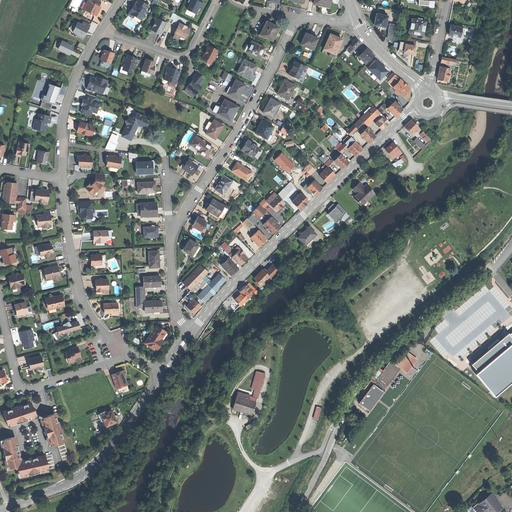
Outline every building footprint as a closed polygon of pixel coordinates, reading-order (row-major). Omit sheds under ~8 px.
[(87,11),(95,15),(98,9),(97,8),(98,6),(100,2),(99,2),(100,0),(88,0),(86,6),(88,7),(87,11)] [(127,15),(133,18),(134,16),(139,18),(141,14),(144,16),(147,11),(145,10),(148,5),(144,3),(144,0),(141,1),(139,0),(135,0),(134,4),(135,5),(133,8),(132,7),(131,8),(129,9),(129,12),(127,15)] [(188,0),(188,2),(191,3),(192,5),(189,6),(187,9),(192,12),(193,11),(196,12),(199,7),(201,8),(203,3),(197,0),(196,0),(188,0)] [(385,25),(387,15),(385,15),(385,13),(381,12),(380,14),(376,13),(374,23),(380,24),(385,25)] [(156,32),(160,34),(165,23),(160,20),(157,19),(156,18),(153,23),(154,23),(151,30),(156,32)] [(425,20),(411,18),(408,32),(422,35),(424,27),(425,20)] [(266,36),(272,40),(275,34),(279,27),(267,20),(263,28),(260,33),(266,36)] [(72,34),(77,36),(80,28),(87,31),(88,29),(90,25),(83,22),(82,24),(77,22),(72,34)] [(183,25),(179,23),(174,33),(179,36),(182,37),(185,39),(190,30),(186,28),(182,26),(183,25)] [(386,37),(391,43),(395,24),(389,23),(386,37)] [(461,27),(451,25),(450,30),(449,35),(452,35),(452,37),(456,38),(456,36),(459,37),(460,34),(461,27)] [(265,38),(266,36),(260,33),(263,28),(261,27),(257,34),(265,38)] [(309,48),(313,50),(318,39),(306,33),(304,39),(301,44),(306,46),(309,48)] [(323,50),(335,54),(340,40),(338,39),(338,38),(335,37),(329,34),(328,36),(327,40),(323,50)] [(350,45),(353,48),(359,41),(356,38),(350,45)] [(58,49),(70,54),(71,51),(73,46),(62,41),(58,49)] [(264,47),(251,41),(249,46),(246,52),(259,57),(261,52),(264,47)] [(404,43),(403,50),(402,52),(403,52),(407,53),(412,53),(414,45),(404,43)] [(212,47),(208,45),(206,49),(205,53),(202,58),(206,60),(207,62),(215,60),(214,56),(217,50),(211,48),(212,47)] [(359,55),(367,62),(374,55),(370,51),(366,48),(359,55)] [(101,60),(110,64),(114,53),(105,50),(104,53),(104,54),(102,54),(102,55),(101,57),(100,59),(101,59),(101,60)] [(126,58),(124,57),(122,63),(124,64),(123,67),(128,69),(127,71),(132,73),(137,58),(132,57),(133,56),(130,55),(128,54),(126,58)] [(141,71),(152,74),(154,66),(153,66),(155,62),(150,60),(145,59),(141,71)] [(256,65),(243,59),(241,64),(242,64),(240,68),(237,73),(243,76),(245,71),(252,74),(254,70),(256,65)] [(295,61),(289,74),(298,79),(302,71),(304,72),(306,67),(295,61)] [(413,68),(421,70),(423,64),(415,61),(413,68)] [(440,61),(439,66),(449,68),(454,69),(455,64),(450,63),(440,61)] [(172,68),(167,66),(165,74),(166,74),(164,80),(176,84),(179,73),(176,69),(172,68)] [(437,78),(447,80),(447,78),(449,78),(450,74),(448,74),(449,68),(439,66),(438,72),(437,78)] [(381,75),(386,79),(389,82),(396,75),(388,68),(384,73),(381,75)] [(185,88),(195,95),(201,87),(198,84),(203,78),(197,73),(194,77),(185,88)] [(93,91),(98,92),(99,90),(103,91),(105,86),(107,87),(109,80),(99,77),(97,79),(90,77),(89,80),(88,80),(87,82),(88,83),(87,86),(86,89),(93,91)] [(245,84),(235,79),(231,87),(228,94),(238,99),(241,92),(245,84)] [(393,87),(401,95),(405,91),(409,87),(400,79),(393,87)] [(277,94),(288,99),(290,95),(292,91),(295,85),(284,80),(281,86),(277,94)] [(40,107),(50,110),(52,103),(55,104),(57,97),(60,87),(51,84),(47,95),(42,94),(40,99),(42,100),(40,107)] [(192,98),(195,95),(185,88),(183,91),(192,98)] [(81,112),(90,115),(92,111),(92,110),(93,107),(95,108),(97,109),(99,103),(94,102),(96,96),(88,94),(86,99),(85,99),(84,99),(83,99),(82,102),(81,105),(83,105),(83,106),(81,107),(81,109),(81,110),(81,112)] [(263,112),(272,118),(275,112),(278,108),(280,104),(270,98),(266,105),(263,112)] [(212,111),(230,120),(234,114),(238,106),(224,99),(219,108),(215,105),(212,111)] [(387,108),(395,116),(398,112),(402,109),(394,101),(387,108)] [(298,102),(295,108),(302,112),(305,106),(298,102)] [(384,103),(377,109),(379,111),(380,113),(387,106),(384,103)] [(370,120),(376,114),(379,111),(377,109),(373,105),(371,108),(372,110),(367,116),(370,120)] [(124,135),(133,139),(135,134),(139,124),(143,125),(150,123),(147,116),(138,112),(137,116),(127,120),(128,125),(124,135)] [(35,119),(33,129),(45,131),(46,125),(44,125),(45,122),(46,122),(49,123),(50,116),(38,114),(37,119),(35,119)] [(366,124),(370,120),(367,116),(365,114),(360,118),(360,119),(363,122),(366,124)] [(375,123),(381,129),(385,125),(389,121),(383,115),(380,118),(375,123)] [(404,126),(411,133),(415,129),(418,126),(417,125),(411,118),(407,122),(404,126)] [(205,133),(215,139),(219,132),(223,125),(213,119),(211,123),(208,129),(207,131),(205,133)] [(357,128),(363,122),(360,119),(354,125),(357,128)] [(255,132),(267,138),(269,134),(273,126),(261,120),(258,126),(255,132)] [(78,127),(77,132),(82,133),(83,135),(85,134),(91,136),(92,134),(94,132),(93,130),(94,126),(87,124),(87,122),(85,124),(79,122),(78,127)] [(350,135),(357,128),(354,125),(349,129),(347,132),(350,135)] [(372,126),(369,129),(376,135),(378,132),(372,126)] [(422,129),(418,126),(415,129),(419,134),(423,130),(422,129)] [(360,134),(368,142),(372,139),(376,135),(369,129),(367,127),(360,134)] [(426,133),(423,130),(419,134),(428,142),(431,139),(426,133)] [(328,139),(335,147),(340,142),(332,135),(328,139)] [(213,147),(195,136),(190,144),(198,150),(197,152),(206,158),(209,152),(213,147)] [(347,145),(349,147),(354,141),(355,140),(351,136),(345,143),(347,145)] [(413,140),(422,149),(425,145),(416,137),(413,140)] [(105,148),(113,149),(117,141),(110,138),(105,148)] [(241,150),(252,157),(259,148),(247,140),(244,145),(241,150)] [(19,156),(21,156),(21,154),(26,155),(27,149),(29,148),(30,143),(20,141),(19,146),(17,146),(16,155),(19,156)] [(347,148),(354,155),(358,152),(361,148),(354,141),(349,147),(347,148)] [(389,146),(385,149),(391,155),(398,148),(392,142),(389,146)] [(340,152),(347,145),(345,143),(342,145),(338,150),(340,152)] [(401,151),(398,148),(391,155),(392,156),(393,155),(395,157),(401,151)] [(379,149),(376,153),(381,158),(385,155),(379,149)] [(42,163),(47,164),(49,152),(39,150),(37,162),(42,163)] [(77,158),(77,160),(79,160),(78,166),(81,166),(91,166),(92,155),(88,155),(85,152),(82,155),(77,155),(77,158)] [(282,152),(274,160),(288,173),(296,165),(282,152)] [(407,158),(402,152),(399,155),(404,161),(407,158)] [(333,160),(341,168),(345,165),(348,161),(341,153),(333,160)] [(106,158),(106,160),(108,161),(107,166),(110,167),(117,168),(119,168),(121,159),(121,158),(117,157),(115,154),(113,156),(107,155),(106,158)] [(195,171),(198,166),(189,160),(185,166),(183,169),(192,175),(195,171)] [(137,162),(138,173),(153,173),(153,170),(153,168),(152,162),(137,162)] [(234,166),(231,170),(246,180),(251,172),(237,162),(234,166)] [(309,174),(314,169),(309,164),(304,169),(309,174)] [(319,175),(327,183),(331,179),(335,174),(327,166),(319,175)] [(103,185),(103,182),(104,182),(104,173),(96,173),(96,180),(94,182),(95,183),(92,185),(91,184),(90,183),(88,185),(86,187),(90,192),(92,190),(94,192),(97,190),(101,193),(106,188),(103,185)] [(215,189),(223,195),(225,191),(228,187),(232,181),(223,176),(219,183),(215,189)] [(291,182),(293,185),(298,180),(298,179),(299,178),(297,176),(291,182)] [(311,192),(314,195),(318,191),(322,187),(314,179),(307,186),(306,187),(311,192)] [(6,201),(19,203),(20,198),(16,198),(16,195),(12,194),(13,190),(17,190),(18,183),(8,182),(5,184),(4,191),(3,198),(6,201)] [(140,183),(139,183),(139,193),(156,192),(156,182),(140,183)] [(361,205),(374,193),(365,184),(363,187),(359,182),(355,186),(352,189),(356,193),(353,197),(361,205)] [(310,193),(311,192),(306,187),(307,186),(305,184),(302,187),(307,192),(308,191),(310,193)] [(41,190),(32,189),(31,194),(35,194),(35,199),(39,200),(39,201),(48,202),(49,190),(46,190),(46,189),(43,189),(41,188),(41,190)] [(280,190),(276,194),(277,195),(281,198),(285,194),(280,190)] [(269,198),(271,201),(277,195),(276,194),(274,192),(269,198)] [(288,192),(285,194),(281,198),(284,202),(291,195),(288,192)] [(292,201),(300,210),(304,205),(309,200),(301,192),(292,201)] [(271,201),(269,203),(276,211),(280,207),(284,202),(281,198),(277,195),(271,201)] [(20,197),(20,198),(19,203),(18,209),(26,210),(27,198),(20,197)] [(206,209),(217,215),(223,206),(212,199),(209,204),(206,209)] [(259,203),(264,208),(269,203),(264,199),(259,203)] [(91,200),(77,201),(77,207),(80,207),(80,209),(80,211),(81,211),(81,213),(79,216),(81,218),(86,218),(86,216),(93,216),(93,212),(95,209),(91,205),(91,200)] [(157,209),(157,202),(140,203),(140,204),(138,204),(138,213),(141,212),(141,216),(157,215),(157,209)] [(345,211),(335,202),(328,209),(331,211),(328,214),(336,221),(345,211)] [(258,219),(264,213),(266,211),(262,207),(254,216),(258,219)] [(345,212),(336,223),(339,226),(348,215),(345,212)] [(45,214),(36,215),(37,221),(38,221),(38,226),(43,226),(46,226),(46,227),(51,226),(51,225),(52,224),(51,220),(51,213),(49,213),(45,214)] [(3,221),(2,229),(8,229),(8,228),(13,228),(13,221),(16,221),(16,219),(16,215),(3,214),(3,218),(4,218),(4,221),(3,221)] [(253,224),(258,219),(254,216),(249,220),(252,223),(253,224)] [(269,231),(271,233),(275,229),(279,225),(270,216),(269,218),(262,224),(266,228),(269,231)] [(194,222),(191,226),(201,231),(202,229),(206,222),(197,217),(194,222)] [(242,221),(248,227),(252,224),(246,218),(242,221)] [(18,219),(16,219),(16,221),(13,221),(13,228),(8,228),(8,229),(8,232),(17,233),(18,219)] [(256,227),(253,224),(252,223),(252,224),(248,227),(247,228),(251,232),(256,227)] [(236,233),(244,226),(241,224),(234,230),(236,233)] [(158,226),(145,227),(145,236),(159,236),(158,232),(158,226)] [(303,232),(298,237),(305,244),(309,240),(316,233),(309,226),(303,232)] [(108,230),(95,230),(95,235),(94,235),(94,238),(94,240),(95,240),(105,240),(107,240),(107,235),(108,235),(108,230)] [(256,243),(258,246),(262,242),(266,238),(257,230),(250,237),(253,240),(256,243)] [(186,245),(183,250),(192,256),(194,253),(199,245),(189,239),(186,245)] [(46,244),(45,243),(38,245),(41,255),(45,254),(46,257),(53,256),(55,253),(54,250),(52,248),(52,247),(51,247),(51,246),(52,245),(51,243),(46,244)] [(237,262),(240,265),(244,260),(247,257),(243,253),(245,252),(240,247),(238,249),(235,252),(231,256),(232,257),(237,262)] [(0,249),(0,250),(1,255),(3,255),(4,254),(5,258),(3,258),(5,264),(10,263),(10,262),(16,260),(14,253),(12,254),(11,248),(0,249)] [(159,251),(149,251),(150,267),(160,266),(160,259),(159,251)] [(91,260),(91,265),(102,264),(102,254),(91,255),(91,260)] [(221,265),(230,274),(234,271),(237,267),(235,265),(230,260),(227,258),(221,265)] [(44,268),(46,280),(53,278),(56,278),(56,280),(62,279),(61,273),(59,273),(58,268),(57,261),(48,263),(49,267),(44,268)] [(183,282),(190,289),(208,271),(200,264),(183,282)] [(270,266),(264,272),(268,276),(269,277),(275,271),(270,266)] [(254,277),(260,284),(268,276),(264,272),(262,270),(260,271),(257,275),(254,277)] [(12,286),(12,288),(20,286),(19,284),(25,283),(23,273),(9,276),(10,283),(11,286),(12,286)] [(210,282),(208,284),(215,290),(216,288),(220,284),(225,279),(218,273),(210,282)] [(161,275),(144,276),(145,286),(161,285),(161,281),(161,275)] [(108,279),(96,279),(96,286),(96,291),(104,291),(104,289),(109,289),(108,279)] [(249,282),(246,285),(253,292),(256,289),(249,282)] [(197,296),(204,302),(209,296),(212,293),(215,290),(208,284),(205,287),(197,296)] [(241,298),(244,301),(253,292),(246,285),(245,285),(244,285),(243,286),(242,287),(242,289),(239,292),(241,293),(244,296),(241,298)] [(240,305),(244,301),(241,298),(244,296),(241,293),(234,299),(240,305)] [(184,297),(189,303),(192,300),(186,294),(184,297)] [(45,298),(48,308),(56,306),(56,307),(64,305),(63,300),(62,295),(45,298)] [(136,306),(144,306),(144,300),(144,297),(136,297),(136,306)] [(186,306),(193,313),(197,310),(201,306),(194,298),(192,300),(189,303),(186,306)] [(154,300),(144,300),(144,306),(145,310),(153,310),(161,310),(161,305),(161,303),(161,300),(158,300),(154,300)] [(26,302),(14,304),(15,309),(17,314),(23,313),(24,315),(28,314),(26,302)] [(118,303),(103,303),(104,308),(104,309),(104,310),(107,312),(111,312),(111,315),(118,314),(118,303)] [(69,316),(61,318),(63,325),(56,328),(57,331),(56,331),(58,338),(65,333),(65,332),(79,328),(78,325),(77,321),(73,323),(72,321),(71,321),(69,316)] [(144,342),(156,350),(161,343),(159,341),(166,331),(162,328),(157,325),(150,335),(149,335),(144,342)] [(485,337),(493,332),(488,326),(481,332),(485,337)] [(23,343),(25,349),(34,346),(33,341),(32,336),(34,336),(32,329),(20,332),(21,339),(22,339),(23,343)] [(168,333),(166,331),(159,341),(161,343),(162,343),(168,333)] [(511,332),(509,335),(507,333),(469,365),(475,373),(474,375),(493,397),(511,380),(511,332)] [(67,357),(68,362),(75,360),(81,358),(78,346),(70,348),(68,351),(65,352),(67,358),(67,357)] [(401,357),(396,364),(398,366),(405,371),(416,358),(407,350),(401,357)] [(29,364),(31,369),(36,368),(40,367),(44,366),(41,356),(28,359),(29,364)] [(383,369),(377,377),(378,377),(385,383),(398,366),(396,364),(394,362),(391,360),(383,369)] [(379,367),(364,386),(368,388),(372,382),(374,383),(378,377),(377,377),(383,369),(379,367)] [(117,372),(112,373),(117,387),(118,387),(123,385),(123,384),(126,383),(127,382),(124,373),(125,372),(124,369),(117,372)] [(382,387),(385,383),(378,377),(374,383),(380,388),(382,387)] [(253,397),(258,398),(263,381),(258,379),(253,397)] [(368,388),(358,401),(366,407),(380,388),(374,383),(372,382),(368,388)] [(128,389),(126,383),(123,384),(123,385),(118,387),(119,392),(128,389)] [(385,389),(382,387),(380,388),(366,407),(369,410),(385,389)] [(238,392),(233,409),(249,413),(252,401),(249,400),(250,396),(238,392)] [(8,422),(9,425),(20,422),(19,420),(23,419),(24,420),(33,417),(32,414),(34,413),(31,403),(19,407),(18,406),(15,407),(15,408),(3,412),(6,422),(8,422)] [(115,414),(114,415),(112,410),(106,413),(105,411),(100,413),(104,421),(106,426),(112,424),(117,421),(116,420),(117,419),(118,418),(118,417),(118,416),(118,415),(116,414),(115,414)] [(63,441),(64,441),(60,428),(61,428),(60,425),(58,425),(55,413),(44,416),(45,419),(42,420),(45,430),(46,429),(47,432),(46,433),(48,441),(52,440),(53,442),(53,444),(56,443),(63,441)] [(15,437),(4,439),(5,442),(1,443),(4,453),(6,452),(7,456),(5,456),(8,467),(11,466),(12,468),(18,466),(20,473),(23,473),(23,476),(34,473),(33,472),(36,471),(37,472),(47,470),(46,467),(49,466),(49,465),(48,462),(47,459),(46,455),(33,459),(33,458),(31,458),(29,459),(29,460),(30,461),(25,462),(25,461),(22,462),(20,456),(19,456),(18,453),(20,453),(20,450),(19,448),(18,448),(15,437)] [(476,509),(478,511),(491,511),(492,511),(495,511),(497,511),(502,507),(492,494),(480,504),(481,506),(476,509)]
